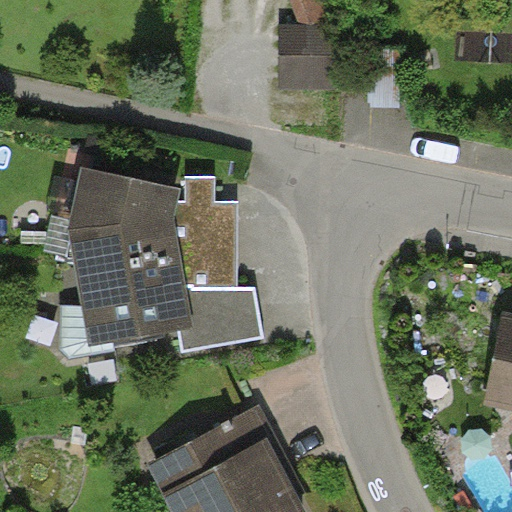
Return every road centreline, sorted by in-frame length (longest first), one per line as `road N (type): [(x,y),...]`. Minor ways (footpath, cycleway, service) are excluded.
road 1 (residential): [(347,162),(349,343),(385,481),(403,511)]
road 2 (residential): [(511,202),(347,162)]
